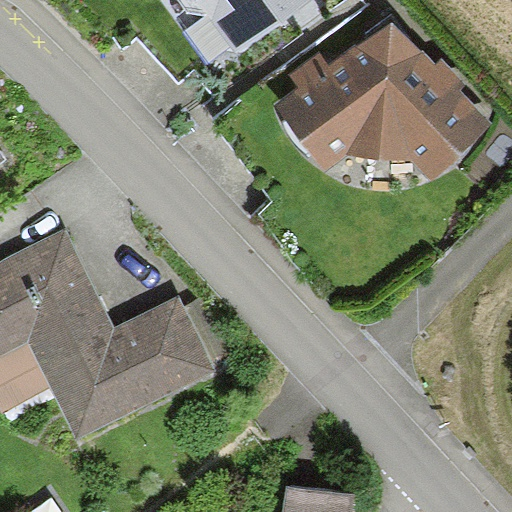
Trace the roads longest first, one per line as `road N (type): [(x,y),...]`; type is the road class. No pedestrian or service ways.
road 1 (tertiary): [(0,23),(455,504)]
road 2 (track): [(152,511),(336,377),(511,210)]
